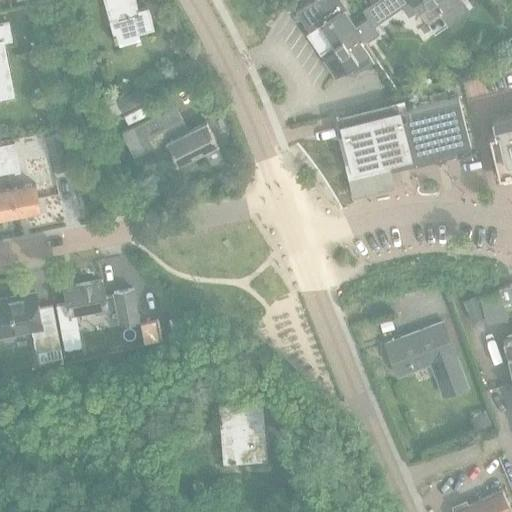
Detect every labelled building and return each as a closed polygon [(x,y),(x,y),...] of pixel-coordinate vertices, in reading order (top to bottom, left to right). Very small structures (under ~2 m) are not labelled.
[(146,6),(136,9),(133,0),(101,0),(106,18),(111,37),(136,30),(137,33),(152,29),(146,6)] [(304,32),(334,75),(347,66),(352,73),(375,58),(364,41),(378,32),(373,25),(372,25),(365,16),(353,25),(341,8),(345,6),(340,0),(308,0),(294,10),(308,30),(304,32)] [(365,16),(366,17),(373,25),(400,6),(406,15),(416,8),(425,22),(440,12),(445,20),(464,6),(460,0),(371,0),(360,8),(365,16)] [(0,99),(10,97),(0,43),(12,41),(8,22),(0,23),(0,99)] [(121,110),(122,111),(150,97),(143,84),(115,99),(115,100),(114,101),(110,93),(96,100),(100,108),(97,110),(102,120),(121,110)] [(342,121),(341,121),(359,191),(389,183),(385,165),(469,144),(457,95),(406,108),(404,108),(406,115),(364,126),(362,116),(342,121)] [(404,99),(341,115),(342,121),(362,116),(364,126),(406,115),(404,108),(406,108),(404,99)] [(206,121),(184,132),(179,121),(182,119),(176,106),(132,128),(121,133),(132,156),(166,139),(177,162),(216,143),(206,121)] [(511,112),(491,118),(495,133),(487,135),(497,175),(511,170),(511,112)] [(43,135),(55,170),(67,166),(56,131),(43,135)] [(5,159),(16,157),(13,143),(0,145),(0,172),(8,171),(5,159)] [(5,159),(8,171),(18,169),(16,157),(5,159)] [(11,187),(15,213),(39,209),(34,182),(11,187)] [(0,215),(15,213),(11,187),(0,188),(0,215)] [(95,309),(106,307),(101,279),(63,286),(66,302),(55,304),(60,329),(77,326),(74,310),(94,306),(95,309)] [(511,284),(497,289),(502,308),(511,305),(511,284)] [(112,291),(118,322),(138,319),(132,287),(112,291)] [(51,304),(38,307),(35,291),(0,297),(0,333),(31,328),(36,356),(3,362),(5,373),(62,362),(51,304)] [(174,331),(170,315),(153,319),(157,335),(174,331)] [(446,391),(465,384),(442,322),(386,343),(397,373),(435,359),(446,391)] [(511,376),(511,337),(503,339),(511,376)] [(221,406),(225,461),(265,458),(261,403),(221,406)] [(511,511),(502,490),(454,511),(453,511),(511,511)]
